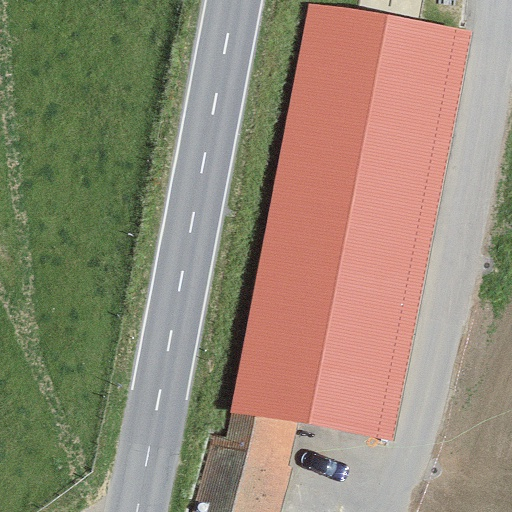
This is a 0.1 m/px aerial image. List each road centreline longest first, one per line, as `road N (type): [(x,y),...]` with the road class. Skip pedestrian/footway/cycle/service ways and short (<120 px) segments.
road 1 (unclassified): [(493,0),(431,434),(399,511)]
road 2 (secondary): [(142,511),(240,0)]
